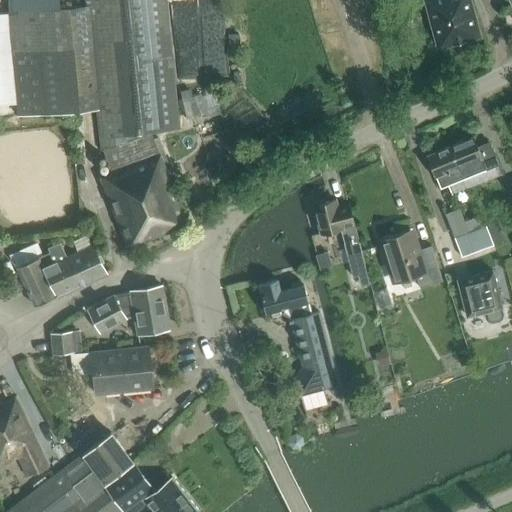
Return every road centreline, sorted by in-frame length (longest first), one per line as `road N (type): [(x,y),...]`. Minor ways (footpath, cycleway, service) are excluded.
road 1 (tertiary): [(208,256),(248,201),(283,175),(511,71)]
road 2 (tertiary): [(302,511),(221,357),(208,256)]
road 3 (unclassified): [(0,360),(81,301),(150,270),(208,256)]
road 4 (track): [(379,130),(342,0)]
